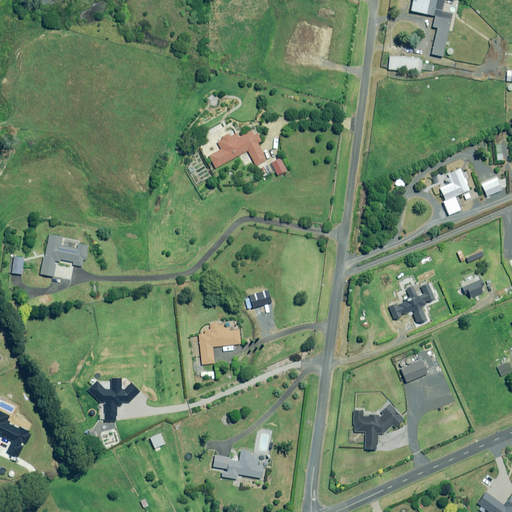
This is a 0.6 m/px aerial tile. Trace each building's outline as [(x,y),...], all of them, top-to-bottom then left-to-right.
[(431,54),(443,57),(445,45),(449,46),(450,42),(446,41),(449,31),(452,32),(459,3),(454,2),(454,0),(412,0),(410,11),(435,16),(432,27),(437,28),(431,54)] [(406,71),(421,72),(421,70),(433,70),(433,64),(421,63),(422,59),(390,56),(389,69),(406,71)] [(254,136),(251,131),(239,137),(237,133),(230,137),(229,134),(216,140),(221,149),(209,156),(215,168),(248,151),(255,166),(266,160),(258,143),(261,141),(257,134),(254,136)] [(502,134),(494,135),(497,162),(505,161),(502,134)] [(280,157),(271,162),(278,176),(287,171),(280,157)] [(268,172),(264,166),(259,169),(263,175),(268,172)] [(469,190),(461,169),(448,174),(451,183),(440,188),(445,200),(469,190)] [(502,191),(497,178),(482,184),(487,197),(502,191)] [(470,192),(463,195),(465,201),(472,198),(470,192)] [(459,205),(457,199),(449,201),(451,208),(459,205)] [(62,237),(49,235),(45,256),(44,256),(40,274),(53,277),(57,259),(73,262),(73,265),(82,266),(83,259),(85,260),(88,246),(78,244),(77,249),(61,246),(62,237)] [(24,258),(14,257),(12,273),(22,274),(24,258)] [(484,285),(482,279),(462,287),(465,294),(469,292),(470,297),(483,292),(481,287),(484,285)] [(412,311),(412,312),(422,308),(421,307),(427,305),(423,295),(417,297),(416,295),(405,299),(406,302),(399,304),(403,315),(412,311)] [(427,319),(422,309),(413,313),(418,323),(427,319)] [(224,328),(223,323),(210,324),(211,330),(205,330),(205,334),(199,335),(202,364),(214,363),(213,347),(240,344),(239,327),(224,328)] [(427,373),(422,361),(401,369),(406,382),(427,373)] [(511,371),(511,370),(508,362),(497,367),(501,376),(511,371)] [(201,371),(201,376),(211,376),(211,379),(215,379),(215,371),(201,371)] [(104,403),(104,420),(116,420),(116,405),(122,405),(122,402),(130,402),(140,392),(131,383),(126,389),(121,389),(122,378),(111,378),(110,390),(105,390),(96,381),(87,390),(100,402),(102,401),(104,403)] [(404,420),(390,404),(381,412),(382,414),(380,416),(363,415),(363,411),(353,411),(353,425),(354,425),(354,432),(365,432),(365,449),(377,450),(378,434),(383,434),(392,425),(395,428),(404,420)] [(94,428),(88,430),(93,442),(98,441),(94,428)] [(165,444),(161,434),(150,438),(156,452),(162,450),(161,446),(165,444)] [(250,452),(241,450),(239,461),(233,460),(233,459),(215,455),(213,467),(227,469),(227,472),(223,472),(222,477),(237,479),(238,474),(262,478),(264,467),(258,465),(259,459),(254,458),(254,456),(249,455),(250,452)] [(165,470),(162,465),(156,468),(158,473),(165,470)] [(511,511),(511,503),(504,509),(484,496),(475,507),(482,511),(511,511)]
